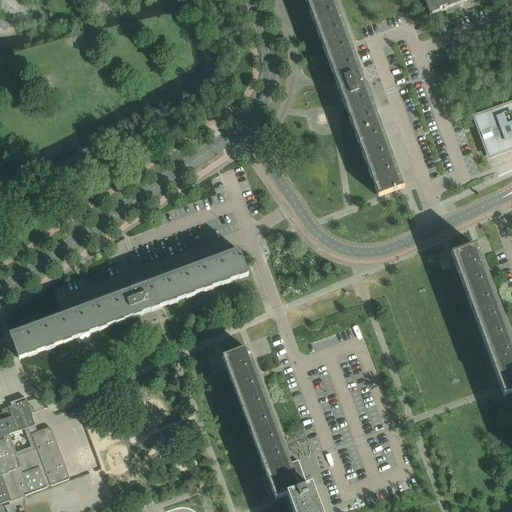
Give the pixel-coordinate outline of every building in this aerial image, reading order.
[(306,0),(347,110),(379,197),(402,189),(369,98),(368,96),(333,0),(306,0)] [(423,0),(425,2),(430,15),(439,12),(438,10),(448,6),(449,8),(468,1),(467,0),(423,0)] [(0,18),(0,27),(7,30),(10,23),(0,18)] [(484,115),(474,118),(489,158),(509,151),(508,150),(511,148),(511,105),(484,116),(484,115)] [(237,175),(241,188),(250,185),(245,172),(237,175)] [(452,256),(495,370),(504,396),(511,393),(511,346),(475,247),(452,256)] [(248,275),(239,253),(239,252),(233,255),(143,288),(141,282),(131,285),(133,291),(124,295),(32,328),(16,335),(11,337),(20,360),(103,328),(248,275)] [(224,360),(266,475),(276,500),(287,496),(287,497),(288,496),(293,511),(320,511),(311,487),(312,487),(312,486),(305,489),(296,463),(299,462),(298,461),(289,465),(287,460),(254,370),(247,352),(247,351),(224,359),(224,360)] [(70,480),(50,428),(38,433),(27,402),(25,398),(11,404),(12,407),(8,408),(9,408),(2,411),(3,414),(0,414),(0,473),(1,476),(10,500),(11,502),(47,488),(47,487),(50,486),(51,487),(70,480)] [(0,502),(1,504),(10,500),(1,476),(0,476),(0,502)]
